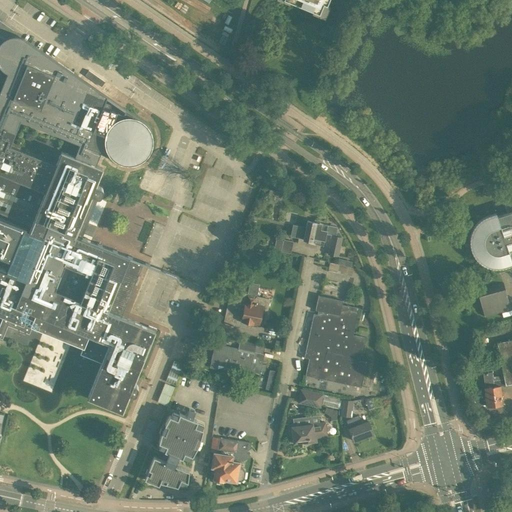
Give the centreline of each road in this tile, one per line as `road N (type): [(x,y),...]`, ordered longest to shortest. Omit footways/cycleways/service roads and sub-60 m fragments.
road 1 (primary): [(447,460),(393,250),(369,201)]
road 2 (primary): [(369,201),(329,156),(163,50)]
road 3 (residential): [(264,506),(306,253)]
road 4 (primary): [(163,50),(369,201)]
road 5 (residential): [(105,511),(199,283)]
road 6 (secondary): [(264,506),(447,460)]
